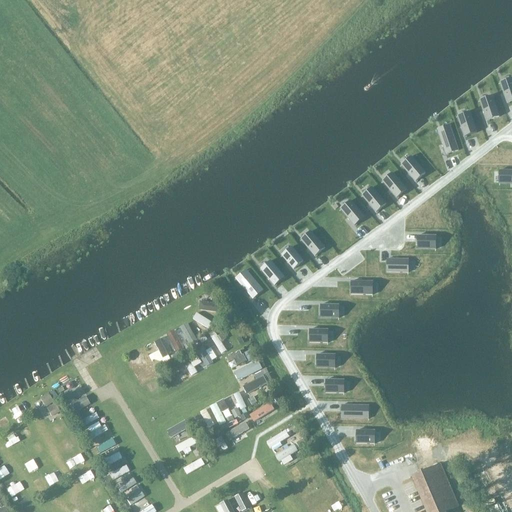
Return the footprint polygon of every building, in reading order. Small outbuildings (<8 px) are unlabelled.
[(511,80),(501,85),(507,103),(511,101),(511,80)] [(492,98),(480,102),(487,121),(498,118),(492,98)] [(471,116),(458,120),(464,138),(476,133),(471,116)] [(458,151),(451,130),(438,135),(446,155),(458,151)] [(412,158),(401,166),(415,182),(425,174),(412,158)] [(511,171),(499,171),(499,172),(501,172),(500,184),(498,184),(511,184),(511,171)] [(406,190),(392,174),(383,182),(396,199),(406,190)] [(372,189),(362,196),(376,212),(385,205),(372,189)] [(354,227),(364,218),(352,204),(342,212),(354,227)] [(324,249),(310,232),(300,240),(315,256),(324,249)] [(434,249),(434,238),(436,238),(436,237),(417,237),(417,250),(436,250),(436,249),(434,249)] [(291,248),(282,256),(293,271),(303,263),(291,248)] [(408,260),(386,260),(386,273),(408,274),(408,260)] [(271,261),(260,270),(274,286),(284,278),(271,261)] [(248,275),(239,283),(253,300),(262,291),(248,275)] [(373,284),(373,283),(350,282),(350,295),(372,296),(372,295),(370,295),(371,284),(373,284)] [(197,310),(210,312),(211,300),(198,299),(197,310)] [(339,307),(339,306),(320,306),(320,319),(339,319),(339,318),(337,318),(337,307),(339,307)] [(207,325),(210,318),(193,312),(190,320),(207,325)] [(171,327),(165,330),(173,347),(179,344),(171,327)] [(328,332),(328,331),(309,330),(309,344),(328,344),(328,343),(326,343),(326,332),(328,332)] [(215,355),(225,350),(215,332),(208,336),(208,335),(192,344),(204,364),(217,357),(215,355)] [(161,336),(154,338),(157,354),(164,353),(161,336)] [(142,367),(149,364),(139,346),(133,349),(142,367)] [(157,350),(148,352),(150,359),(159,357),(157,350)] [(236,350),(224,355),(229,367),(246,359),(243,352),(238,354),(236,350)] [(316,369),(335,369),(335,368),(333,368),(333,357),(335,357),(335,356),(316,356),(316,369)] [(236,380),(260,369),(255,358),(231,369),(236,380)] [(182,364),(190,376),(197,372),(188,360),(182,364)] [(174,384),(180,383),(174,365),(168,366),(174,384)] [(137,377),(141,384),(153,378),(149,371),(137,377)] [(142,389),(151,399),(162,389),(154,379),(142,389)] [(72,394),(78,389),(75,385),(73,387),(68,380),(63,384),(72,394)] [(344,381),(325,381),(325,394),(344,394),(344,393),(342,393),(342,382),(344,382),(344,381)] [(231,393),(238,410),(245,407),(237,390),(231,393)] [(56,414),(54,407),(46,409),(44,404),(50,402),(48,392),(39,395),(40,401),(37,402),(42,418),(56,414)] [(84,394),(70,399),(68,392),(63,394),(69,412),(88,406),(84,394)] [(219,408),(225,405),(221,397),(215,400),(219,408)] [(214,400),(207,404),(218,426),(225,422),(214,400)] [(267,400),(248,414),(253,421),(272,407),(267,400)] [(229,408),(233,416),(239,414),(236,406),(229,408)] [(363,406),(341,406),(341,419),(363,420),(363,406)] [(203,407),(198,410),(204,421),(209,418),(203,407)] [(227,407),(220,409),(222,416),(229,415),(227,407)] [(17,408),(8,412),(14,424),(22,419),(17,408)] [(79,418),(83,427),(98,420),(94,411),(79,418)] [(234,418),(225,422),(227,426),(236,422),(234,418)] [(0,425),(0,431),(1,433),(9,428),(5,422),(0,425)] [(172,435),(185,430),(182,422),(169,427),(172,435)] [(244,422),(223,430),(226,439),(248,431),(244,422)] [(90,439),(107,432),(103,424),(86,431),(90,439)] [(290,437),(286,428),(264,438),(268,447),(290,437)] [(374,445),(375,432),(356,431),(356,444),(374,445)] [(214,438),(221,451),(227,448),(220,435),(214,438)] [(177,452),(196,444),(193,436),(173,443),(177,452)] [(100,454),(115,447),(110,437),(95,445),(100,454)] [(274,452),(280,464),(291,459),(289,455),(297,452),(293,443),(274,452)] [(403,450),(406,461),(411,459),(408,449),(403,450)] [(102,458),(107,467),(121,459),(116,451),(102,458)] [(79,454),(74,456),(79,466),(84,464),(79,454)] [(299,464),(296,458),(281,465),(286,474),(310,462),(306,454),(301,456),(304,462),(299,464)] [(37,461),(44,470),(49,466),(42,456),(37,461)] [(181,466),(185,475),(204,466),(200,457),(181,466)] [(124,464),(107,472),(111,480),(128,473),(124,464)] [(440,465),(411,477),(426,511),(445,511),(458,507),(440,465)] [(85,470),(81,474),(87,481),(91,478),(85,470)] [(43,475),(48,487),(57,483),(52,471),(43,475)] [(122,492),(135,485),(131,476),(117,483),(122,492)] [(41,479),(32,482),(36,493),(45,490),(41,479)] [(3,482),(5,493),(14,491),(12,481),(3,482)] [(96,482),(86,488),(94,501),(103,496),(96,482)] [(330,493),(335,490),(330,482),(326,485),(330,493)] [(256,485),(251,489),(259,502),(264,499),(256,485)] [(298,495),(303,503),(318,493),(312,485),(298,495)] [(151,511),(139,486),(122,494),(126,502),(127,501),(129,505),(139,501),(143,508),(133,511),(151,511)] [(244,498),(248,506),(254,503),(249,495),(244,498)] [(247,511),(242,498),(230,502),(234,511),(247,511)] [(323,498),(307,507),(309,511),(317,511),(328,507),(323,498)] [(232,511),(228,502),(219,506),(221,511),(232,511)] [(252,511),(256,511),(262,509),(258,503),(250,507),(252,511)]
